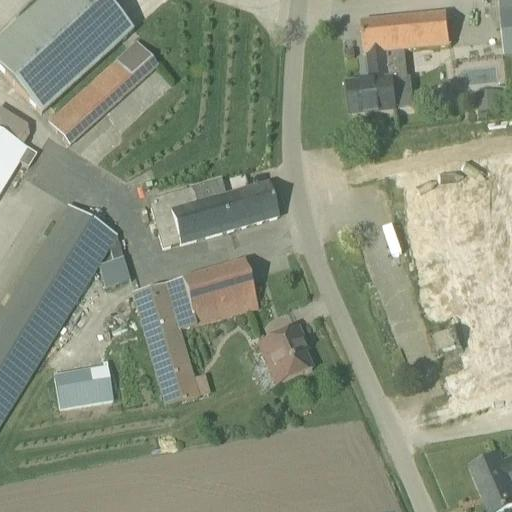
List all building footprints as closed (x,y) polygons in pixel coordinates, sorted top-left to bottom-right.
[(100,0),(46,0),(0,42),(0,72),(41,117),(131,35),(100,0)] [(511,0),(497,0),(499,13),(503,59),(511,58),(511,0)] [(450,49),(446,17),(361,25),(364,57),(368,57),(371,85),(347,87),(350,119),(414,113),(411,81),(389,83),(386,55),(450,49)] [(137,46),(48,125),(68,148),(157,68),(137,46)] [(477,116),(501,113),(499,94),(475,96),(477,116)] [(27,170),(35,157),(22,148),(32,132),(0,111),(0,195),(19,165),(27,170)] [(511,120),(368,156),(375,184),(427,171),(482,394),(473,396),(477,410),(511,401),(511,120)] [(180,247),(180,249),(277,221),(267,187),(225,199),(224,195),(219,196),(216,185),(158,201),(159,207),(150,210),(162,252),(180,247)] [(116,238),(68,209),(0,319),(0,426),(109,250),(113,264),(98,268),(104,291),(129,284),(116,238)] [(192,381),(179,335),(258,312),(244,266),(133,298),(165,410),(198,401),(198,399),(192,381)] [(269,361),(280,386),(311,373),(300,347),(304,346),(297,330),(258,347),(265,363),(269,361)] [(105,373),(53,381),(58,415),(110,408),(105,373)] [(511,460),(502,465),(499,458),(470,471),(487,511),(503,511),(511,508),(511,460)]
